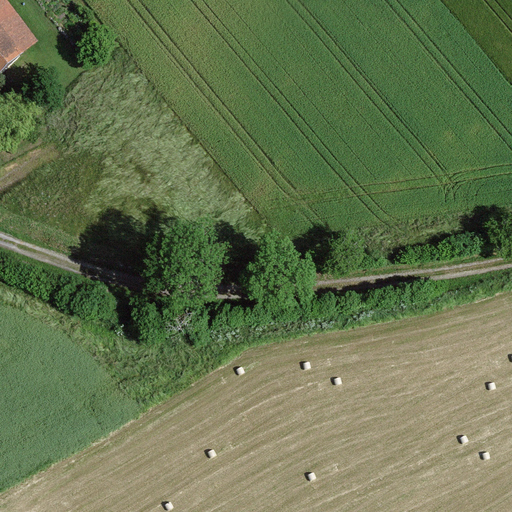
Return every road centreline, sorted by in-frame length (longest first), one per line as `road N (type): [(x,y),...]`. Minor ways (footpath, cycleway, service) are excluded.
road 1 (track): [(511,259),(206,296)]
road 2 (residential): [(206,296),(79,272),(0,246)]
